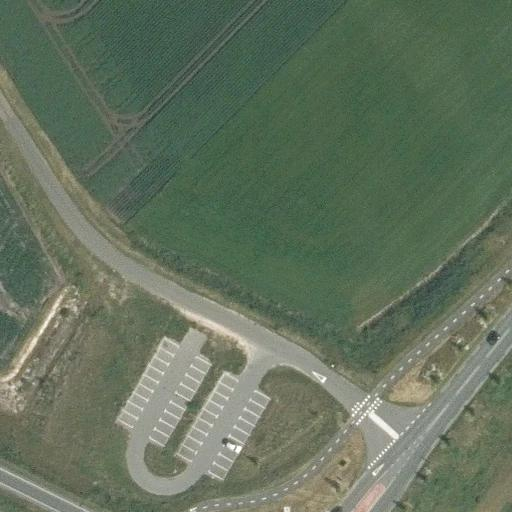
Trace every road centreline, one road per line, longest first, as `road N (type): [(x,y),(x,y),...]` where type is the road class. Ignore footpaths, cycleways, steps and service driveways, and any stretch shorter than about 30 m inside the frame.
road 1 (unclassified): [(345,395),(303,363),(102,255),(0,106)]
road 2 (tertiary): [(419,434),(511,320)]
